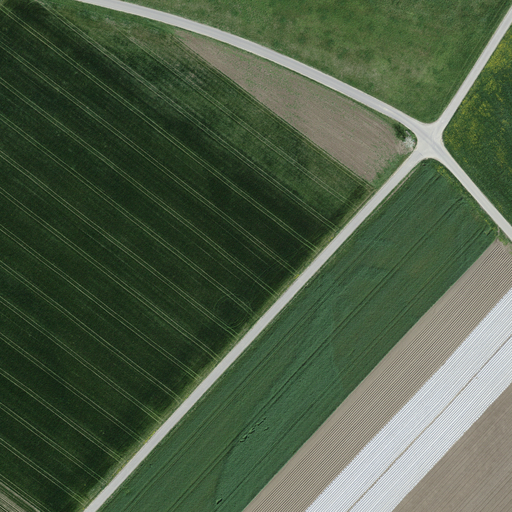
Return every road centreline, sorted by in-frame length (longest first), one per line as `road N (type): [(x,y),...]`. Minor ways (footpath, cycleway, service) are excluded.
road 1 (unclassified): [(88,511),(430,140)]
road 2 (unclassified): [(95,0),(272,56),(430,140)]
road 3 (unclassified): [(430,140),(511,12)]
road 4 (unclassified): [(430,140),(511,235)]
